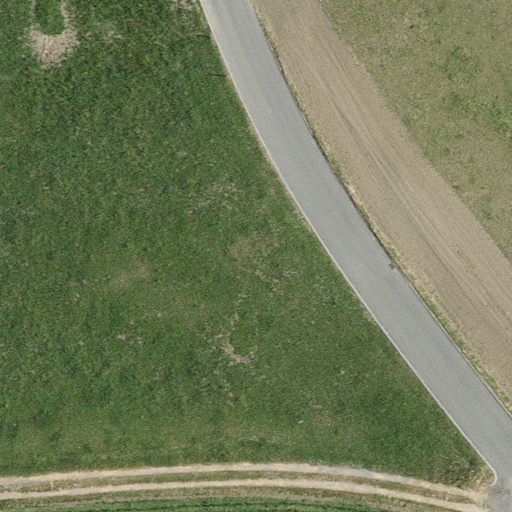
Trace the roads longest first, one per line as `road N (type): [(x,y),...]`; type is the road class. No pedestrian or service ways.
road 1 (unclassified): [(511,456),(271,107),(231,0)]
road 2 (track): [(0,485),(291,469),(511,509)]
